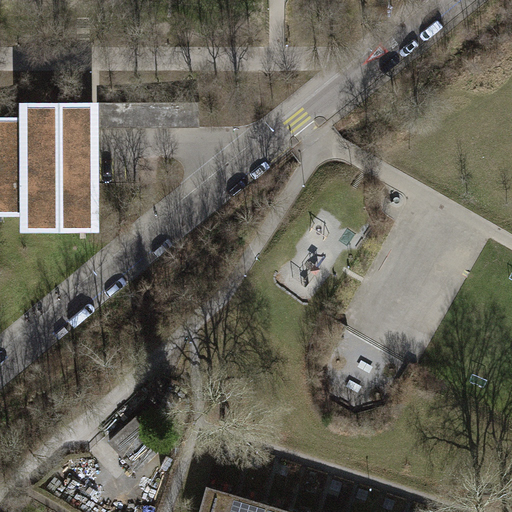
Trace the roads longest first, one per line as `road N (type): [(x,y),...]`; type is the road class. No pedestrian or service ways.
road 1 (residential): [(450,0),(0,373)]
road 2 (track): [(310,136),(302,173),(212,308),(0,502)]
